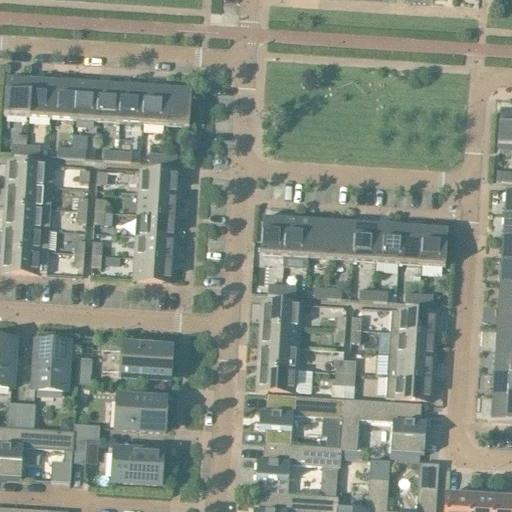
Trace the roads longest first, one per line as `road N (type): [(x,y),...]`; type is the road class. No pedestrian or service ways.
road 1 (residential): [(511,462),(455,458),(470,182)]
road 2 (residential): [(0,46),(246,61)]
road 3 (residential): [(470,182),(240,168)]
road 4 (residential): [(228,328),(0,315)]
road 5 (residential): [(217,511),(228,328)]
road 6 (residential): [(170,511),(0,499)]
road 7 (residential): [(228,328),(240,168)]
road 8 (residential): [(470,182),(476,76),(511,78)]
